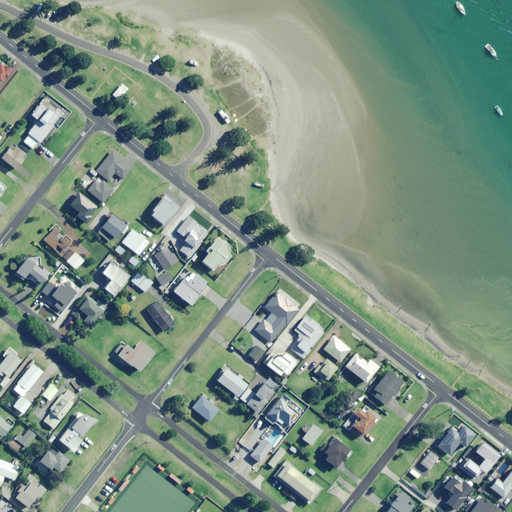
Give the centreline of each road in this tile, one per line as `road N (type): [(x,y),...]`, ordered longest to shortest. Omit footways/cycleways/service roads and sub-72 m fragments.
road 1 (tertiary): [(269,253),(440,388)]
road 2 (tertiary): [(100,116),(269,253)]
road 3 (residential): [(149,405),(269,253)]
road 4 (residential): [(0,287),(149,405)]
road 5 (residential): [(136,420),(0,313)]
road 6 (residential): [(149,405),(282,511)]
road 7 (residential): [(0,242),(100,116)]
road 8 (residential): [(342,511),(440,388)]
road 9 (residential): [(251,511),(136,420)]
road 10 (tertiary): [(0,36),(100,116)]
